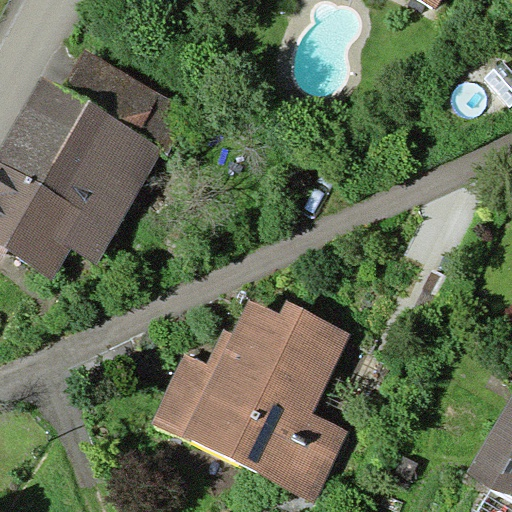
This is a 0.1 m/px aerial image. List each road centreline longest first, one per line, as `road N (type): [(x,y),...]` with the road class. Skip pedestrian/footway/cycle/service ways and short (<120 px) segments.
road 1 (residential): [(44,366),(511,162)]
road 2 (residential): [(102,511),(44,366)]
